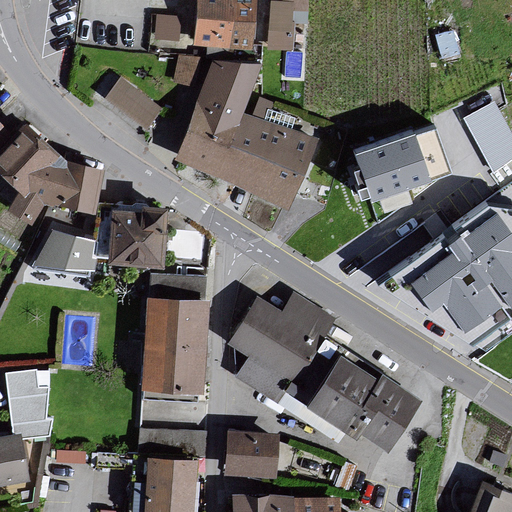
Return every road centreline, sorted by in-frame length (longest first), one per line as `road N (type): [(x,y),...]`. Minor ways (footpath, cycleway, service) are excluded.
road 1 (residential): [(511,411),(241,239)]
road 2 (residential): [(241,239),(102,148),(35,85),(8,46)]
road 3 (residential): [(218,511),(228,270),(241,239)]
